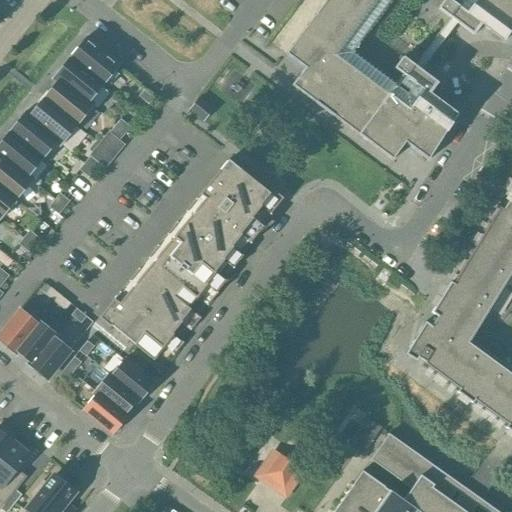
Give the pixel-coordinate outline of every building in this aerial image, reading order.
[(511,0),(325,0),(285,54),(285,55),(304,69),(291,86),(392,162),(405,144),(428,162),(457,115),(429,94),(436,85),(437,84),(413,66),(402,58),(394,69),(414,84),(413,84),(423,91),(408,110),(336,56),(358,26),(369,34),(393,0),(476,0),(466,14),(447,0),(444,0),(437,10),(449,19),(473,36),(474,35),(473,35),(480,25),(503,43),(511,27),(511,0)] [(103,86),(119,67),(85,39),(69,58),(103,86)] [(69,58),(54,76),(58,79),(89,104),(103,86),(69,58)] [(57,81),(43,99),(77,127),(92,108),(93,107),(89,104),(58,79),(57,81)] [(148,105),(154,98),(144,90),(139,97),(148,105)] [(28,117),(27,118),(57,143),(61,146),(62,145),(77,127),(43,99),(28,117)] [(197,99),(189,110),(204,122),(204,121),(212,111),(199,101),(197,99)] [(8,133),(42,161),(56,144),(57,143),(27,118),(23,115),(8,133)] [(115,126),(109,133),(119,141),(124,135),(124,134),(129,128),(120,120),(115,126)] [(8,133),(0,142),(0,156),(28,179),(28,178),(42,161),(8,133)] [(0,187),(16,201),(31,183),(32,182),(28,179),(0,156),(0,187)] [(89,178),(100,165),(90,157),(79,170),(89,178)] [(239,170),(228,161),(218,172),(203,190),(196,199),(195,199),(194,200),(195,201),(186,211),(185,212),(177,223),(176,222),(175,224),(176,224),(167,234),(166,236),(157,246),(156,247),(148,258),(147,259),(138,269),(137,270),(137,271),(129,281),(128,282),(119,293),(119,292),(118,294),(98,319),(110,328),(111,327),(134,346),(153,361),(165,347),(164,346),(174,334),(173,334),(182,322),(181,321),(190,310),(189,309),(199,297),(198,296),(207,285),(206,284),(216,273),(215,272),(224,260),(223,259),(233,248),(231,247),(241,235),(240,234),(242,232),(250,223),(251,221),(252,219),(251,218),(260,207),(259,206),(269,194),(257,185),(239,170)] [(511,182),(504,196),(509,200),(502,211),(497,207),(431,313),(437,318),(470,340),(486,314),(489,316),(505,290),(508,285),(511,278),(511,182)] [(0,221),(1,220),(16,201),(0,187),(0,221)] [(58,215),(69,202),(60,194),(49,208),(58,215)] [(27,252),(39,239),(29,231),(18,245),(27,252)] [(0,287),(9,277),(0,269),(0,287)] [(45,295),(55,303),(60,296),(50,288),(45,295)] [(65,311),(70,304),(60,296),(55,303),(65,311)] [(81,324),(86,317),(76,309),(71,316),(81,324)] [(38,320),(36,322),(21,310),(0,336),(0,344),(12,354),(39,321),(38,320)] [(496,359),(470,340),(437,318),(431,327),(424,323),(404,355),(415,362),(418,358),(424,362),(421,367),(511,433),(511,370),(501,363),(496,359)] [(29,368),(56,335),(39,321),(12,354),(14,355),(15,353),(30,364),(28,367),(29,368)] [(55,338),(57,336),(56,335),(29,368),(45,381),(70,350),(55,338)] [(87,342),(79,352),(86,357),(93,348),(87,342)] [(66,368),(73,373),(81,363),(74,358),(66,367),(66,368)] [(110,376),(110,377),(138,399),(140,401),(153,385),(123,360),(110,376)] [(65,383),(73,373),(66,368),(66,367),(58,377),(65,383)] [(94,391),(94,392),(96,393),(124,416),(125,415),(137,401),(138,399),(110,377),(107,375),(94,391)] [(96,394),(83,409),(114,434),(127,418),(124,416),(96,393),(96,394)] [(0,456),(13,440),(0,429),(0,456)] [(472,511),(476,506),(469,501),(460,494),(454,504),(449,501),(460,486),(392,437),(388,435),(385,439),(370,461),(411,490),(403,501),(362,472),(351,486),(352,487),(333,511),(496,511),(472,511)] [(0,509),(26,478),(17,470),(30,454),(13,440),(0,456),(0,509)] [(283,491),(299,469),(276,453),(261,475),(283,491)] [(25,511),(24,511),(75,511),(76,510),(69,504),(78,493),(53,473),(52,473),(45,483),(42,480),(30,495),(32,497),(33,498),(23,510),(25,511)]
